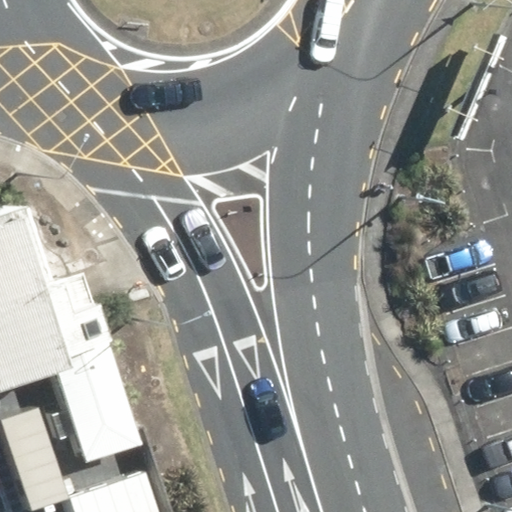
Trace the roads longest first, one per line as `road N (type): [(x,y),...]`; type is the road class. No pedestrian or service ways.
road 1 (tertiary): [(316,37),(314,310),(356,494),(347,511)]
road 2 (tertiary): [(288,511),(227,287),(140,94)]
road 3 (tertiary): [(316,37),(232,89),(189,98),(140,94)]
